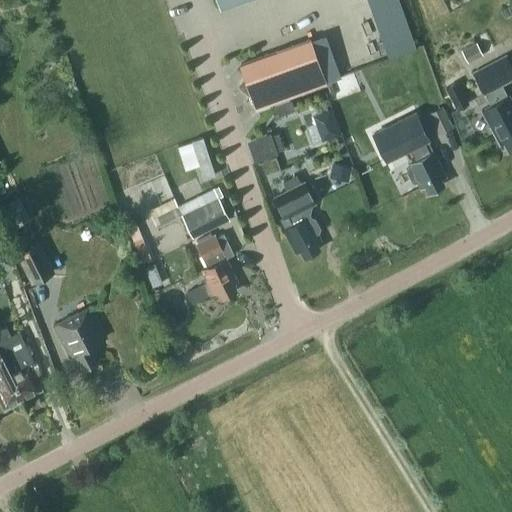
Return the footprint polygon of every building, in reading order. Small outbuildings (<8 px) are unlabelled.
[(240,86),(251,96),(256,109),(324,85),(308,40),(240,64),(245,79),(240,86)] [(475,43),(461,50),(467,63),(482,55),(475,43)] [(503,142),(507,150),(511,147),(511,101),(508,95),(507,96),(501,84),(511,77),(511,68),(505,55),(473,73),(490,105),(481,110),(500,144),(503,142)] [(365,70),(352,74),(357,85),(369,81),(365,70)] [(445,87),(456,109),(468,103),(456,81),(445,87)] [(428,110),(437,131),(451,125),(442,104),(428,110)] [(339,132),(330,105),(312,112),(321,138),(339,132)] [(415,114),(375,134),(386,157),(409,146),(415,158),(409,161),(410,163),(408,164),(409,165),(407,166),(406,169),(412,181),(415,182),(416,181),(420,188),(424,186),(427,192),(444,184),(441,178),(445,176),(432,149),(429,151),(423,139),(427,138),(415,114)] [(246,138),(254,160),(276,152),(267,130),(246,138)] [(202,134),(189,138),(201,177),(214,173),(202,134)] [(331,162),(328,176),(347,181),(351,166),(331,162)] [(284,216),(285,215),(290,225),(282,229),(293,251),(299,248),(303,256),(319,248),(316,243),(319,241),(316,234),(318,233),(319,230),(315,220),(311,219),(309,220),(308,217),(311,205),(314,203),(304,182),(275,196),(284,216)] [(231,199),(220,203),(213,188),(176,207),(152,218),(155,226),(180,214),(191,237),(228,219),(237,216),(231,199)] [(18,196),(0,204),(0,208),(10,229),(29,219),(18,196)] [(0,223),(0,254),(3,253),(3,251),(11,248),(1,223),(0,223)] [(216,294),(219,300),(236,291),(233,284),(239,281),(215,236),(196,247),(204,263),(213,258),(216,265),(202,273),(213,295),(216,294)] [(15,252),(31,283),(54,271),(39,240),(15,252)] [(192,302),(209,293),(203,280),(186,289),(192,302)] [(62,343),(73,365),(77,363),(81,370),(97,362),(94,356),(98,354),(93,344),(105,338),(91,307),(53,325),(62,343)] [(0,362),(18,401),(39,390),(32,377),(35,375),(36,372),(34,364),(32,363),(31,363),(15,333),(5,338),(0,328),(0,362)] [(18,401),(0,362),(0,406),(2,410),(18,402),(17,401),(18,401)]
